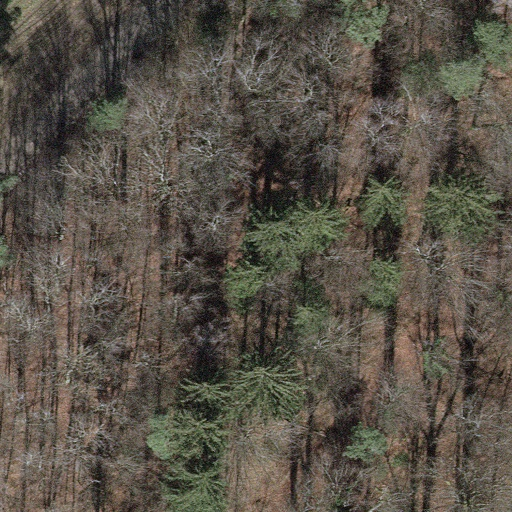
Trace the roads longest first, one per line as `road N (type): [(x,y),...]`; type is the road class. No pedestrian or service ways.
road 1 (track): [(283,511),(511,254)]
road 2 (track): [(176,0),(0,161)]
